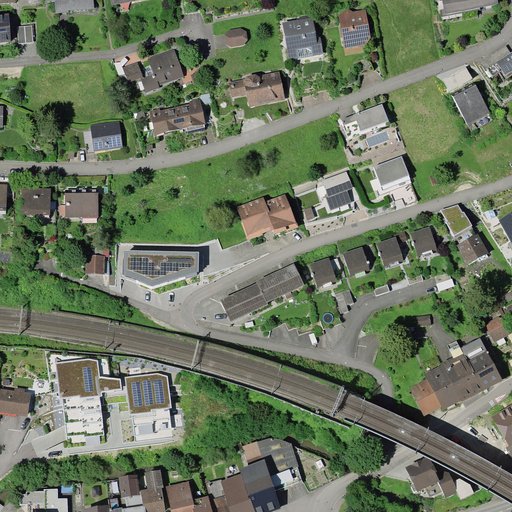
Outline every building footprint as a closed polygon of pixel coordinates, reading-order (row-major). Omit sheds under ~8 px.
[(68,10),(94,8),(93,0),(44,0),(45,1),(55,1),(56,14),(69,13),(68,10)] [(442,0),(445,14),(499,4),(498,0),(442,0)] [(338,14),(345,48),(365,44),(371,38),(366,9),(353,12),(348,9),(338,14)] [(0,42),(11,42),(9,14),(0,14),(0,42)] [(283,23),(289,60),(324,54),(321,37),(317,38),(313,17),(283,23)] [(32,26),(18,27),(19,43),(33,42),(32,26)] [(241,28),(229,31),(224,34),(226,43),(232,47),(243,45),(248,40),(247,31),(241,28)] [(506,46),(492,55),(496,62),(510,52),(506,46)] [(141,78),(146,93),(160,88),(159,85),(184,77),(174,49),(148,59),(153,74),(143,77),(141,78)] [(511,51),(510,52),(496,62),(505,76),(506,75),(507,77),(511,74),(511,51)] [(141,78),(143,77),(138,62),(123,67),(128,83),(141,78)] [(473,78),(466,67),(443,80),(450,92),(473,78)] [(247,94),(249,107),(285,100),(279,71),(259,75),(256,74),(247,75),(244,80),(247,94)] [(247,94),(244,80),(244,79),(229,82),(232,97),(247,94)] [(476,85),(453,96),(467,124),(490,113),(476,85)] [(201,96),(203,104),(211,102),(209,93),(201,96)] [(190,104),(176,107),(181,129),(187,128),(187,131),(205,127),(204,124),(206,124),(200,99),(189,101),(190,104)] [(383,104),(342,119),(344,125),(357,120),(361,131),(389,121),(383,104)] [(181,129),(176,107),(160,110),(160,108),(150,110),(155,135),(181,129)] [(134,112),(135,120),(145,118),(143,110),(134,112)] [(90,126),(95,152),(123,147),(119,121),(90,126)] [(152,143),(144,145),(145,152),(154,150),(152,143)] [(374,167),(381,186),(409,175),(402,157),(374,167)] [(347,171),(322,181),(327,194),(324,195),(330,211),(352,202),(347,191),(353,188),(347,171)] [(437,174),(429,176),(432,185),(440,183),(437,174)] [(35,214),(36,188),(22,187),(21,214),(35,214)] [(36,188),(35,214),(50,215),(51,188),(36,188)] [(65,215),(66,217),(83,217),(98,217),(98,192),(65,193),(65,205),(65,215)] [(263,197),(237,207),(242,222),(241,223),(248,240),(263,234),(273,230),(274,234),(285,230),(286,232),(298,227),(286,194),(265,201),(263,197)] [(446,222),(454,235),(473,225),(464,212),(463,212),(458,205),(441,210),(448,221),(446,222)] [(311,208),(304,211),(308,224),(316,221),(311,208)] [(511,213),(499,221),(511,242),(511,213)] [(410,233),(418,256),(437,250),(430,226),(410,233)] [(407,240),(405,232),(395,235),(395,237),(396,237),(398,243),(407,240)] [(478,234),(457,245),(468,264),(488,253),(478,234)] [(377,243),(384,266),(404,260),(398,243),(396,237),(395,237),(377,243)] [(362,247),(343,253),(351,277),(370,271),(362,247)] [(199,252),(124,250),(124,275),(152,286),(198,271),(199,252)] [(86,255),(85,274),(89,274),(102,274),(105,274),(105,261),(105,257),(105,256),(103,256),(86,255)] [(329,258),(310,264),(317,288),(337,281),(329,258)] [(257,281),(257,283),(267,302),(285,294),(291,291),(304,285),(294,263),(257,281)] [(436,277),(438,283),(451,279),(449,273),(436,277)] [(423,281),(421,274),(408,278),(410,285),(423,281)] [(438,283),(436,284),(439,291),(455,286),(452,279),(451,279),(438,283)] [(268,305),(267,302),(257,283),(221,300),(231,322),(268,305)] [(389,291),(388,285),(374,289),(376,295),(389,291)] [(354,303),(349,290),(343,292),(347,305),(354,303)] [(293,296),(291,291),(285,294),(287,299),(293,296)] [(349,311),(347,305),(343,292),(336,294),(342,313),(349,311)] [(430,315),(416,316),(417,326),(431,324),(430,315)] [(495,342),(510,334),(501,317),(500,318),(499,316),(485,324),(495,342)] [(484,390),(503,380),(486,350),(487,350),(480,337),(462,347),(464,353),(484,390)] [(454,359),(464,353),(459,344),(449,349),(453,357),(454,359)] [(442,365),(461,400),(462,402),(484,390),(464,353),(454,359),(453,357),(441,363),(442,365)] [(89,359),(56,362),(61,397),(62,397),(68,447),(105,443),(102,412),(110,411),(109,404),(119,403),(119,413),(130,411),(130,414),(133,414),(136,441),(173,437),(169,408),(172,408),(168,376),(158,374),(125,377),(126,386),(122,386),(121,379),(102,377),(100,377),(98,360),(89,359)] [(444,409),(461,400),(442,365),(424,374),(427,379),(409,389),(424,416),(442,406),(444,409)] [(1,388),(0,393),(0,411),(28,416),(31,393),(25,392),(25,389),(15,387),(14,390),(1,388)] [(511,404),(492,416),(509,445),(505,447),(511,458),(511,457),(511,404)] [(241,474),(222,481),(221,481),(230,511),(272,511),(281,509),(276,490),(302,481),(298,467),(299,466),(292,443),(280,440),(275,438),(269,438),(258,442),(257,441),(242,446),(248,465),(240,468),(241,474)] [(438,482),(441,481),(438,474),(432,462),(425,458),(406,467),(414,484),(411,486),(414,492),(417,490),(418,491),(425,488),(430,497),(443,491),(438,482)] [(145,506),(145,511),(165,511),(162,488),(164,487),(161,470),(145,472),(148,489),(141,490),(141,491),(143,506),(145,506)] [(444,471),(438,474),(441,481),(438,482),(443,491),(446,498),(458,493),(456,490),(457,489),(454,483),(449,472),(444,471)] [(137,474),(119,477),(122,498),(125,497),(127,508),(123,508),(122,508),(122,511),(145,511),(145,506),(143,506),(141,491),(140,492),(137,474)] [(209,495),(213,511),(230,511),(221,481),(222,481),(221,479),(205,484),(209,495)] [(471,485),(460,479),(455,481),(455,482),(454,483),(457,489),(456,490),(458,493),(461,500),(475,493),(471,485)] [(189,481),(165,487),(171,511),(213,511),(209,495),(193,499),(189,481)] [(99,486),(92,487),(93,497),(100,497),(99,486)] [(27,511),(68,511),(68,498),(58,498),(58,489),(44,489),(44,491),(26,492),(26,494),(19,494),(20,504),(28,504),(27,511)] [(118,498),(108,500),(109,505),(110,511),(122,511),(122,508),(123,508),(123,507),(119,508),(118,498)]
